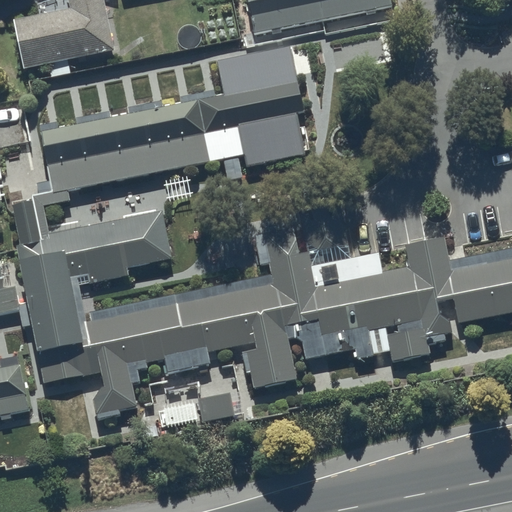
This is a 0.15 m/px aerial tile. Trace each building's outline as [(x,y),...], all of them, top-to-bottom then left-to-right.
[(107,20),(102,0),(66,0),(69,13),(63,14),(60,0),(55,0),(36,9),(39,20),(12,25),(22,75),(48,70),(50,80),(70,76),(68,67),(114,57),(113,49),(119,48),(113,18),(107,20)] [(392,12),(389,0),(246,0),(254,38),(271,35),(272,40),(281,38),(280,33),(392,12)] [(511,248),(450,262),(445,240),(402,248),(407,270),(382,275),(378,255),(352,260),(343,218),(253,237),(260,272),(267,270),(269,277),(88,314),(89,322),(86,323),(78,283),(87,281),(89,289),(130,280),(129,273),(172,264),(163,215),(49,238),(44,211),(71,206),(70,197),(224,166),(228,187),(242,184),(238,163),(279,154),(264,82),(244,87),(242,78),(218,83),(222,98),(214,99),(213,94),(179,101),(181,108),(162,112),(161,105),(126,113),(127,118),(111,121),(110,114),(74,121),(75,129),(59,132),(57,124),(37,129),(49,184),(36,186),(38,195),(30,197),(31,201),(9,205),(18,248),(13,249),(43,390),(99,378),(102,391),(91,404),(97,426),(122,420),(121,415),(138,411),(133,389),(141,387),(138,375),(149,372),(147,368),(164,364),(168,378),(211,368),(208,358),(238,351),(244,379),(249,377),(253,394),(297,384),(289,345),(294,343),(298,344),(301,346),(304,364),(354,355),(355,364),(390,357),(391,366),(429,359),(427,350),(446,347),(444,339),(452,338),(449,320),(441,322),(439,310),(453,307),(457,328),(511,317),(511,248)] [(0,318),(20,314),(15,289),(0,292),(0,318)] [(20,369),(0,372),(0,420),(28,416),(20,369)]
